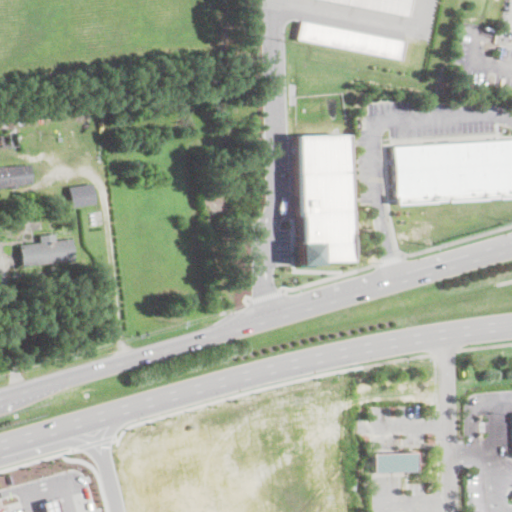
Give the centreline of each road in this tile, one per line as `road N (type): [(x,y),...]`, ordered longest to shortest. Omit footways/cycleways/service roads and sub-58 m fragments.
road 1 (primary): [(511,246),(0,397)]
road 2 (primary): [(0,442),(337,350),(511,321)]
road 3 (residential): [(449,511),(443,329)]
